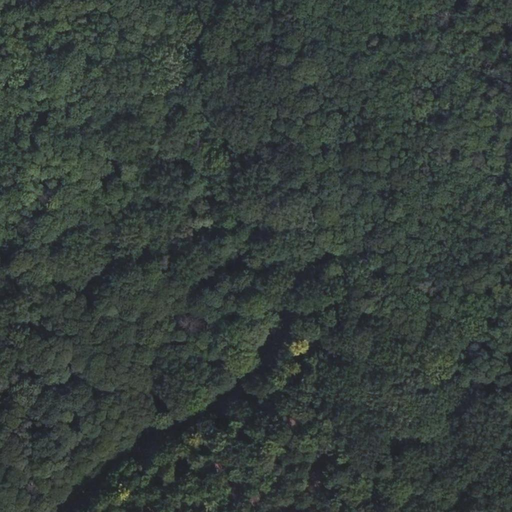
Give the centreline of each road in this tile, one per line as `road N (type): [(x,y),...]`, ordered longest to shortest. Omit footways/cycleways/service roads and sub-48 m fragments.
road 1 (track): [(193,0),(276,226),(279,314),(264,350),(233,387),(87,480),(54,511)]
road 2 (track): [(157,0),(133,122),(106,175),(0,313)]
